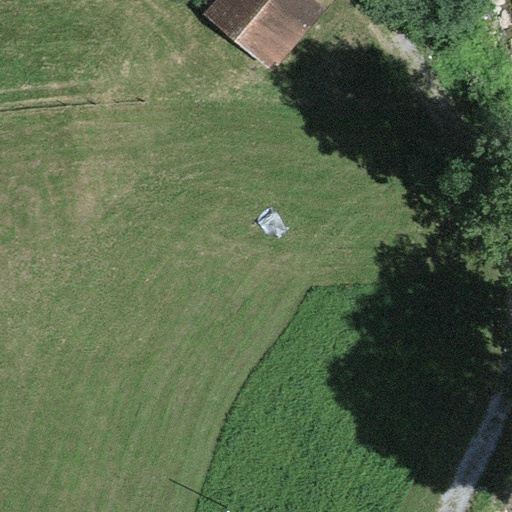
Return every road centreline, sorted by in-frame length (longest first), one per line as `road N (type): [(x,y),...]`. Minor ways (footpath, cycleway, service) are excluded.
road 1 (trunk): [(406,511),(0,236)]
road 2 (track): [(511,268),(484,156),(401,43)]
road 3 (track): [(448,511),(511,385)]
